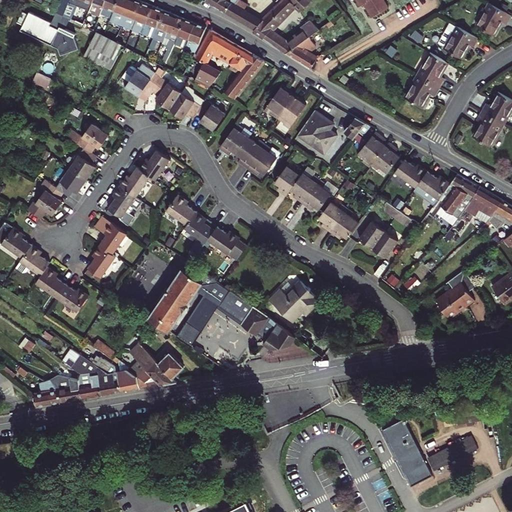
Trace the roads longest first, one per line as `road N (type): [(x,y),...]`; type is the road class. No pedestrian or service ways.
road 1 (residential): [(63,244),(133,141),(182,135),(235,205),(393,305),(410,353)]
road 2 (tertiary): [(317,370),(0,424)]
road 3 (residential): [(433,148),(223,24),(166,0)]
road 4 (unclassified): [(317,370),(327,402),(367,422),(414,511)]
road 5 (residential): [(433,148),(468,87),(511,52)]
